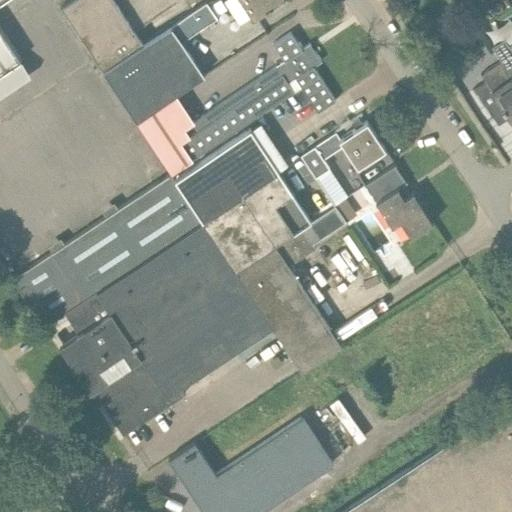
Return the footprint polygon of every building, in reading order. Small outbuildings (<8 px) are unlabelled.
[(0,0),(0,70),(18,58),(0,29),(0,2),(3,0),(0,0)] [(101,69),(142,44),(112,0),(70,0),(60,7),(101,69)] [(135,120),(166,100),(203,75),(181,41),(217,16),(206,0),(142,44),(101,69),(135,120)] [(239,0),(250,17),(252,19),(264,10),(265,11),(271,8),(270,7),(280,0),(239,0)] [(426,34),(438,26),(431,15),(419,23),(426,34)] [(317,111),(335,100),(313,66),(321,61),(309,44),(301,49),(300,47),(302,46),(299,42),(297,43),(290,32),(272,44),(283,61),(183,127),(189,135),(181,141),(192,158),(301,87),(317,111)] [(510,76),(511,78),(511,33),(492,48),(510,76)] [(511,123),(511,78),(510,76),(491,89),(486,81),(474,89),(491,114),(501,107),(511,123)] [(316,176),(327,168),(329,168),(323,158),(343,145),(357,166),(384,148),(366,121),(339,138),(335,132),(301,154),(316,176)] [(173,177),(202,220),(279,169),(251,127),(173,177)] [(427,225),(432,221),(412,191),(403,197),(397,188),(406,182),(395,164),(364,185),(391,226),(399,221),(409,236),(423,227),(424,229),(428,226),(427,225)] [(83,375),(234,270),(293,232),(275,204),(294,192),(279,169),(202,220),(137,263),(73,306),(86,326),(61,342),(83,375)] [(42,326),(73,306),(137,263),(202,220),(173,177),(170,173),(105,215),(10,278),(42,326)] [(312,219),(301,227),(312,243),(313,243),(346,221),(335,204),(312,219)] [(340,343),(331,328),(288,264),(315,247),(313,243),(312,243),(301,227),(234,270),(273,328),(300,370),(340,343)] [(123,434),(165,406),(185,393),(180,387),(271,327),(272,329),(273,328),(234,270),(83,375),(123,434)] [(511,511),(511,397),(339,511),(511,511)] [(203,511),(256,511),(331,461),(299,415),(215,472),(193,440),(167,458),(192,495),(191,496),(198,507),(199,506),(203,511)]
